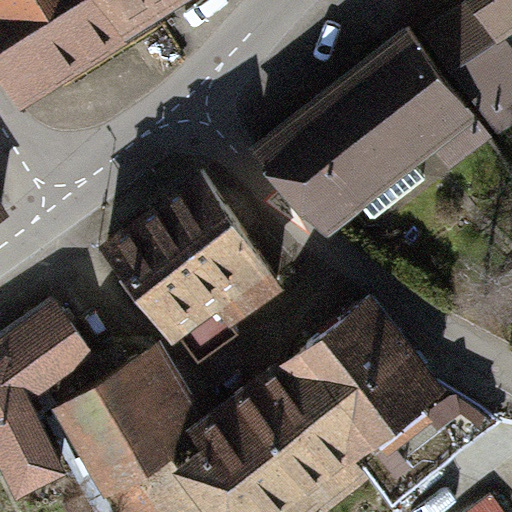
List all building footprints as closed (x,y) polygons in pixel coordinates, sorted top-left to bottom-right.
[(0,0),(0,55),(24,94),(169,0),(0,0)] [(511,38),(486,0),(477,0),(434,29),(482,96),(511,75),(511,38)] [(511,0),(486,0),(511,38),(511,0)] [(412,27),(261,146),(322,215),(358,186),(378,213),(430,175),(408,148),(469,99),(412,27)] [(207,172),(110,243),(166,319),(209,286),(229,313),(282,274),(207,172)] [(511,274),(490,298),(511,318),(511,274)] [(375,294),(310,343),(377,430),(353,449),(393,503),(444,461),(448,463),(462,434),(475,441),(493,411),(440,380),(375,294)] [(10,354),(0,360),(0,441),(22,485),(64,464),(27,388),(90,344),(63,305),(5,347),(10,354)] [(140,355),(62,402),(111,485),(118,482),(141,511),(269,511),(353,449),(377,430),(310,343),(203,426),(190,437),(140,355)] [(503,511),(492,498),(474,511),(503,511)]
